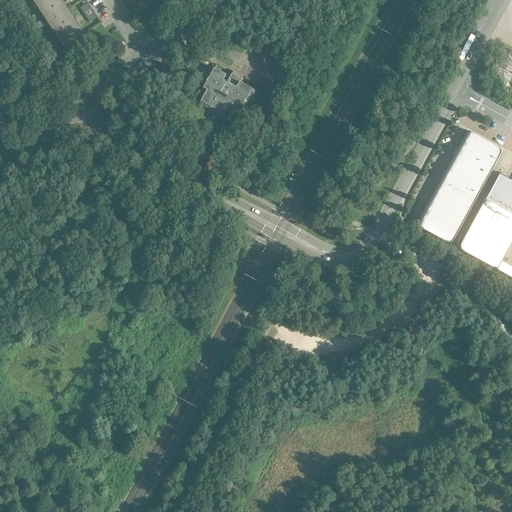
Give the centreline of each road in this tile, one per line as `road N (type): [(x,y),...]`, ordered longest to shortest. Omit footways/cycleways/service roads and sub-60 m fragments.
road 1 (unclassified): [(195,184),(336,263),(362,255),(377,234)]
road 2 (unclassified): [(377,234),(355,249),(334,250),(195,184)]
road 3 (track): [(435,264),(395,321),(368,338),(337,346),(274,338)]
road 4 (track): [(302,338),(218,511)]
road 5 (unclassified): [(377,234),(454,91)]
